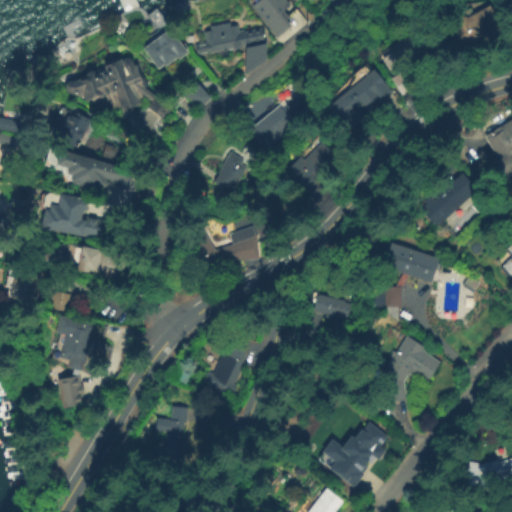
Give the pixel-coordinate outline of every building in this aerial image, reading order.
[(252,8),(262,0),(283,0),(293,11),(285,18),(292,26),(277,38),(252,8)] [(444,28),(485,8),(500,38),(458,58),(444,28)] [(197,57),(195,44),(208,42),(206,27),(251,20),(266,33),(267,58),(246,72),(248,48),(197,57)] [(143,50),(169,30),(187,55),(177,62),(173,57),(157,69),(143,50)] [(384,61),(416,40),(432,65),(400,86),(384,61)] [(61,81),(65,94),(77,90),(81,101),(88,98),(92,110),(117,101),(126,126),(139,122),(134,107),(153,100),(143,72),(146,71),(142,60),(131,64),(128,57),(61,81)] [(324,116),(377,70),(398,95),(379,112),(370,102),(362,108),(372,120),(346,142),(324,116)] [(182,96),(197,110),(209,97),(194,83),(182,96)] [(252,126),(296,93),(309,110),(265,143),(252,126)] [(58,108),(91,120),(82,147),(49,136),(58,108)] [(19,120),(0,117),(0,129),(17,132),(19,120)] [(511,121),(511,177),(507,180),(483,139),(511,121)] [(0,145),(0,134),(17,139),(14,149),(0,145)] [(282,176),(300,159),(303,163),(323,144),(339,160),(320,180),(326,186),(309,203),(282,176)] [(62,154),(114,168),(105,202),(65,192),(69,178),(57,175),(62,154)] [(246,164),(243,168),(247,171),(231,194),(214,182),(232,154),(246,164)] [(439,227),(414,198),(428,185),(437,195),(463,172),(480,191),(439,227)] [(42,226),(50,190),(89,198),(85,217),(108,222),(105,239),(42,226)] [(204,233),(216,251),(233,246),(228,235),(251,227),(257,237),(257,260),(244,260),(199,277),(184,239),(204,233)] [(390,243),(438,262),(430,283),(382,265),(390,243)] [(505,250),(511,243),(511,279),(500,268),(511,257),(505,250)] [(70,244),(124,255),(119,280),(65,269),(70,244)] [(22,265),(21,276),(39,278),(37,303),(7,300),(9,264),(22,265)] [(470,291),(476,282),(465,275),(460,285),(470,291)] [(60,329),(44,323),(55,291),(70,296),(67,306),(79,310),(76,320),(97,327),(82,373),(49,363),(60,329)] [(318,294),(352,303),(346,328),(331,324),(333,316),(314,311),(318,294)] [(233,392),(211,382),(225,345),(239,351),(249,326),(268,333),(256,364),(245,365),(233,392)] [(407,397),(388,401),(385,364),(404,336),(440,361),(426,380),(410,369),(404,378),(407,397)] [(50,389),(76,382),(85,417),(60,424),(50,389)] [(154,419),(169,420),(170,405),(185,407),(184,422),(181,422),(179,459),(163,458),(165,432),(154,431),(154,419)] [(331,462),(361,424),(381,441),(366,460),(373,466),(358,484),(331,462)] [(467,468),(511,459),(511,478),(470,486),(467,468)] [(339,511),(307,511),(328,486),(347,502),(339,511)]
